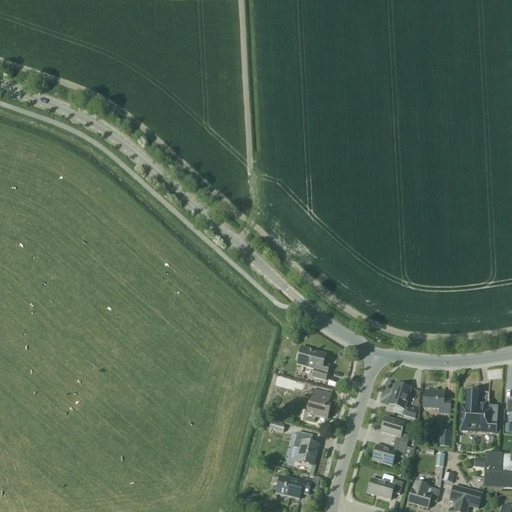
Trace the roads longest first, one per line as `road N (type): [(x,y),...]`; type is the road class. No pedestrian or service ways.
road 1 (tertiary): [(0,85),(113,135),(283,285)]
road 2 (tertiary): [(333,504),(374,357)]
road 3 (tertiary): [(374,357),(456,362),(511,354)]
